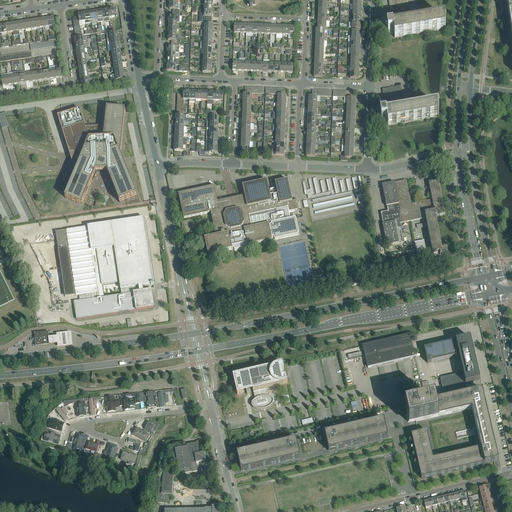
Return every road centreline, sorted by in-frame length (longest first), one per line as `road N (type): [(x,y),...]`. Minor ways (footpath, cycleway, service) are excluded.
road 1 (primary): [(0,376),(206,349),(484,294)]
road 2 (primary): [(481,277),(207,331),(0,359)]
road 3 (residential): [(221,453),(391,413),(394,425)]
road 4 (residential): [(0,96),(69,86),(59,4)]
road 5 (tertiary): [(457,151),(481,277)]
road 6 (tertiary): [(493,275),(471,149)]
road 7 (secondary): [(484,294),(511,412)]
